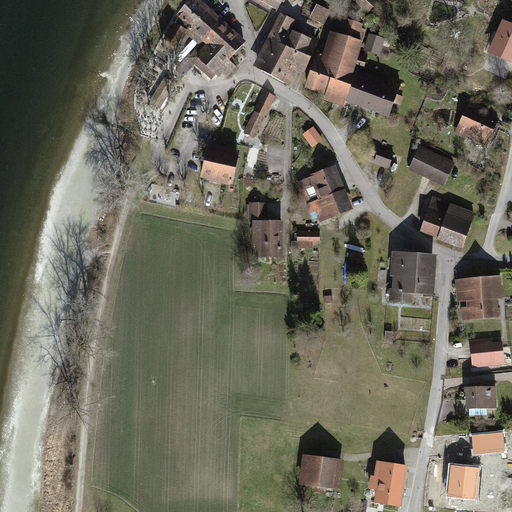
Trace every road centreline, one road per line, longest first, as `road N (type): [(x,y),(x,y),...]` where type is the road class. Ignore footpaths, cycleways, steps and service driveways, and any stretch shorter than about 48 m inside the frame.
road 1 (residential): [(234,0),(252,43),(253,75),(314,114),(383,213),(451,255)]
road 2 (track): [(77,511),(114,247)]
road 3 (residential): [(418,511),(451,255)]
